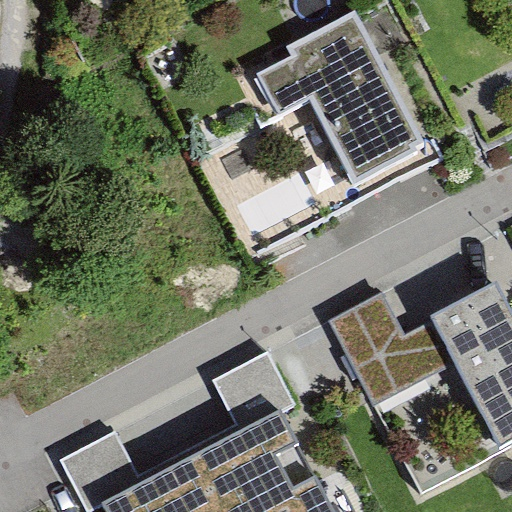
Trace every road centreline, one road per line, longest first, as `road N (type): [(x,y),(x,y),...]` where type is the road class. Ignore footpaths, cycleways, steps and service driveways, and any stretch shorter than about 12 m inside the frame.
road 1 (residential): [(511,193),(0,463)]
road 2 (unclassified): [(0,122),(22,0)]
